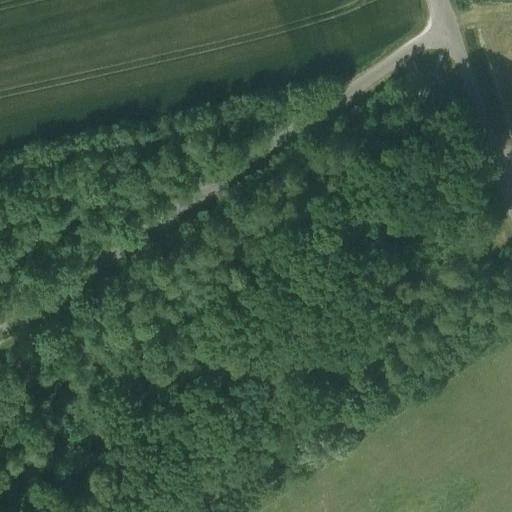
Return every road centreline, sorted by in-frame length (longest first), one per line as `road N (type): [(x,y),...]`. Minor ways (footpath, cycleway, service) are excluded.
road 1 (unclassified): [(0,336),(449,27)]
road 2 (unclassified): [(511,206),(449,27)]
